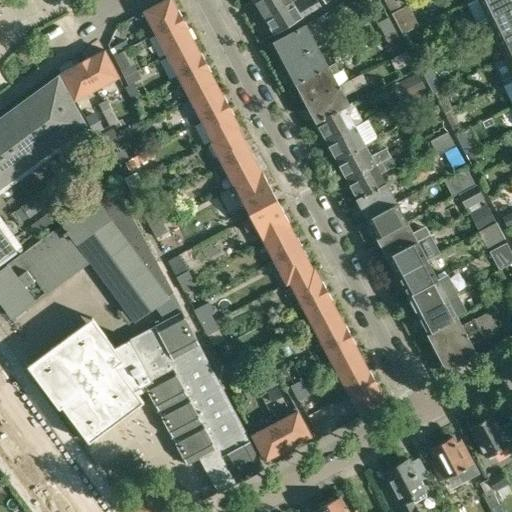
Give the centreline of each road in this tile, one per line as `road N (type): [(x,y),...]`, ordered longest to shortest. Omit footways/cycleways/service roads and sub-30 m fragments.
road 1 (residential): [(423,414),(203,0)]
road 2 (residential): [(240,511),(423,414)]
road 3 (residential): [(91,511),(0,388)]
